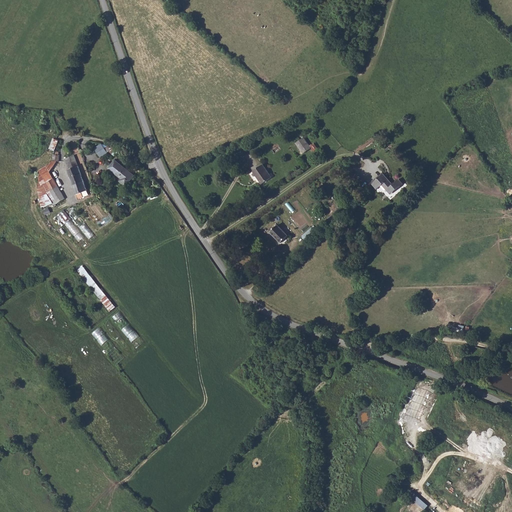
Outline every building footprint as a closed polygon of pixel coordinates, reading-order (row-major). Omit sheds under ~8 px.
[(306,135),(303,138),(310,147),(312,150),(316,147),(306,135)] [(310,147),(303,138),(302,137),(296,142),(303,152),(310,147)] [(106,152),(100,144),(94,148),(100,157),(106,152)] [(75,155),(65,158),(79,199),(84,197),(82,193),(87,191),(75,155)] [(135,174),(115,160),(109,169),(123,178),(121,181),(128,185),(135,174)] [(263,165),(253,172),(261,185),(272,178),(263,165)] [(360,184),(364,180),(356,170),(351,174),(360,184)] [(380,182),(386,188),(388,186),(391,189),(401,180),(396,175),(390,180),(381,171),(370,181),(375,186),(380,182)] [(53,176),(48,178),(49,178),(51,180),(47,183),(51,191),(56,199),(53,201),(56,207),(57,206),(57,204),(65,200),(66,201),(69,199),(67,195),(64,196),(54,180),(55,179),(53,176)] [(66,210),(80,226),(85,222),(71,206),(66,210)] [(63,210),(55,217),(62,226),(65,223),(74,234),(79,229),(63,210)] [(277,225),(270,232),(280,243),(288,236),(277,225)] [(110,310),(116,306),(83,265),(77,270),(110,310)] [(119,311),(112,317),(132,341),(139,335),(119,311)] [(102,345),(109,338),(99,327),(92,333),(102,345)] [(114,345),(107,352),(112,357),(119,350),(114,345)] [(408,494),(424,510),(429,505),(412,489),(408,494)]
